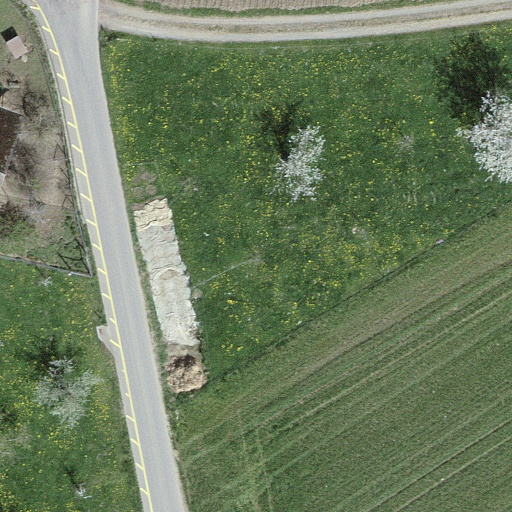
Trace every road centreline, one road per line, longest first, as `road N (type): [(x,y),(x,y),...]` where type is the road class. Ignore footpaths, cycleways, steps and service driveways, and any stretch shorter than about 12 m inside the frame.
road 1 (unclassified): [(162,511),(73,14)]
road 2 (track): [(511,10),(164,27),(73,14)]
